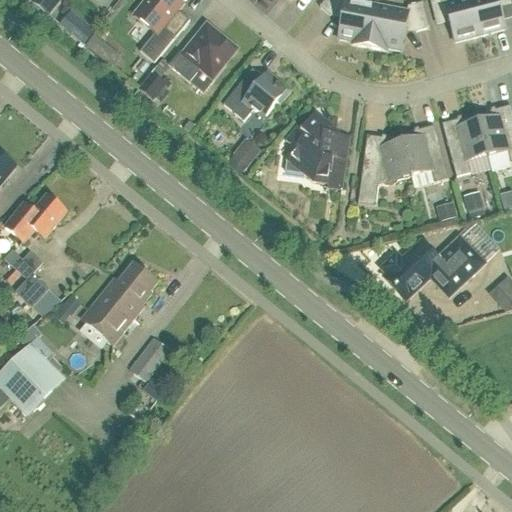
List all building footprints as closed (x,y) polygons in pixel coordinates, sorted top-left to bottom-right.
[(49,18),(63,0),(36,0),(32,5),(49,18)] [(184,9),(172,0),(149,0),(133,19),(155,37),(140,55),(154,67),(190,24),(179,15),(184,9)] [(369,51),(377,9),(347,3),(347,0),(328,0),(319,11),(330,19),(335,14),(344,16),(338,43),(352,46),(351,48),(369,51)] [(428,0),(435,23),(447,19),(455,46),(480,40),(469,0),(428,0)] [(470,0),(469,0),(480,40),(505,33),(498,6),(510,2),(509,0),(470,0)] [(377,9),(369,51),(387,55),(387,53),(400,55),(406,27),(414,29),(416,36),(429,32),(422,6),(408,10),(407,15),(377,9)] [(200,74),(212,84),(238,53),(207,28),(182,58),(180,56),(168,70),(189,87),(200,74)] [(93,56),(101,45),(93,39),(85,50),(93,56)] [(153,104),(166,88),(152,76),(139,92),(153,104)] [(279,108),(289,95),(267,77),(252,96),(241,87),(223,109),(244,126),(253,114),(263,123),(277,106),(279,108)] [(478,125),(487,161),(507,155),(510,167),(511,166),(511,115),(510,110),(489,115),(491,122),(478,125)] [(301,134),(297,131),(286,145),(295,152),(285,163),(287,164),(285,175),(303,178),(313,186),(328,188),(327,192),(341,194),(349,140),(338,138),(339,136),(315,116),(301,134)] [(487,161),(478,125),(465,129),(463,122),(442,128),(456,181),(470,178),(467,166),(487,161)] [(413,136),(415,142),(402,146),(411,181),(431,176),(434,187),(448,183),(434,130),(413,136)] [(411,181),(402,146),(389,149),(387,143),(387,142),(367,140),(358,208),(375,210),(378,190),(411,181)] [(252,141),(232,164),(245,176),(266,153),(252,141)] [(0,190),(16,171),(0,157),(0,190)] [(511,214),(511,196),(500,200),(505,217),(511,214)] [(67,216),(47,200),(34,216),(24,208),(5,231),(24,247),(34,234),(45,243),(67,216)] [(397,258),(381,272),(386,278),(384,281),(406,305),(430,282),(434,286),(449,302),(462,290),(486,268),(461,241),(438,262),(422,245),(402,264),(397,258)] [(12,254),(4,264),(28,285),(33,278),(43,267),(30,256),(23,264),(12,254)] [(115,285),(108,293),(120,303),(118,306),(123,310),(120,314),(133,324),(143,311),(141,310),(150,298),(149,297),(156,287),(134,269),(119,288),(115,285)] [(511,284),(509,281),(496,290),(511,311),(511,284)] [(107,293),(82,324),(113,350),(133,325),(133,324),(120,314),(123,310),(118,306),(120,303),(108,293),(107,293)] [(129,374),(147,388),(171,355),(153,342),(129,374)] [(24,415),(61,378),(31,348),(0,378),(0,406),(8,399),(24,415)]
